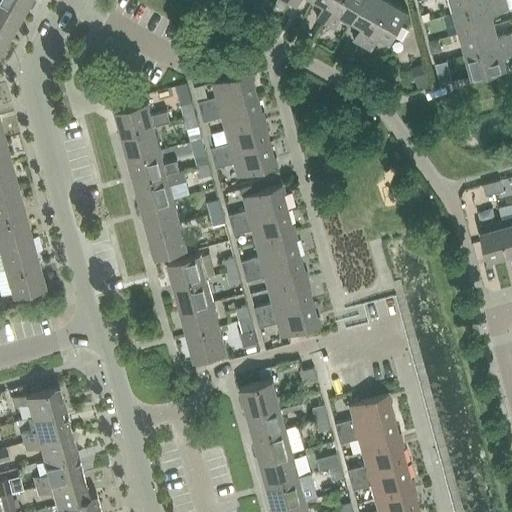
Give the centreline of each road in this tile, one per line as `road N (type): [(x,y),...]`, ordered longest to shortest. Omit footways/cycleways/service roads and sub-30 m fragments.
road 1 (unclassified): [(95,332),(32,82),(72,0)]
road 2 (residential): [(178,410),(194,406),(213,371),(318,343),(346,348),(403,333)]
